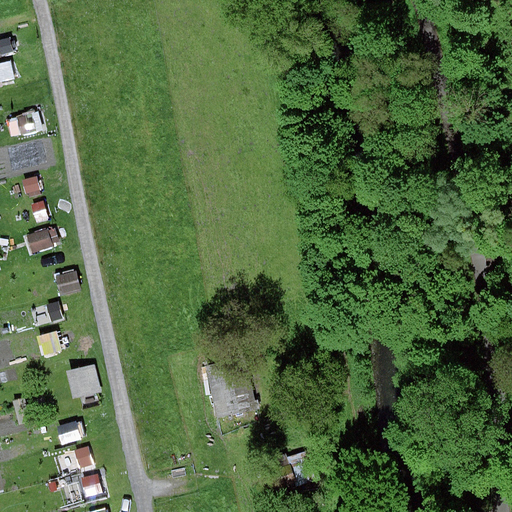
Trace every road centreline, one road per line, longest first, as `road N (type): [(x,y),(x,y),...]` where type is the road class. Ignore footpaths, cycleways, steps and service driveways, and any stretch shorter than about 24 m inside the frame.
road 1 (track): [(39,0),(145,511)]
road 2 (track): [(499,511),(477,260),(419,0)]
